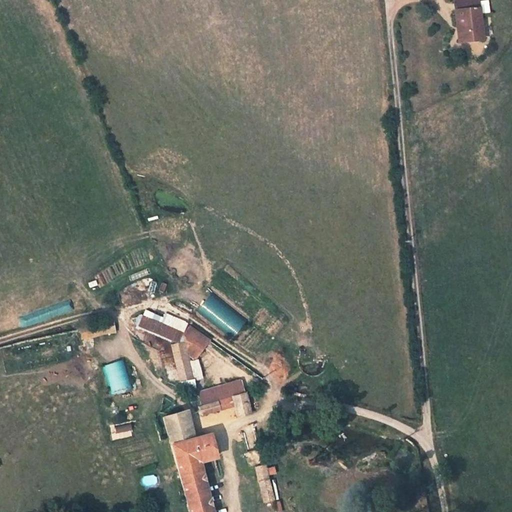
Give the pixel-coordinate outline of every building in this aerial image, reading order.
[(482,39),(477,0),(475,0),(454,2),(456,26),(459,25),(460,42),(482,39)] [(196,308),(229,337),(243,322),(209,292),(196,308)] [(142,315),(140,315),(135,325),(177,343),(181,333),(142,315)] [(79,328),(81,339),(115,332),(113,321),(79,328)] [(209,341),(189,326),(183,334),(204,347),(209,341)] [(204,347),(183,334),(182,335),(186,349),(196,357),(204,347)] [(171,345),(181,383),(193,380),(184,342),(171,345)] [(120,359),(100,366),(110,394),(130,387),(120,359)] [(231,397),(244,393),(241,381),(196,394),(199,406),(216,401),(231,397)] [(250,412),(245,393),(231,397),(234,408),(236,416),(250,412)] [(219,412),(234,408),(231,397),(216,401),(219,410),(219,412)] [(201,415),(219,410),(216,401),(199,406),(198,407),(201,415)] [(163,418),(170,446),(191,439),(184,411),(163,418)] [(170,446),(188,511),(211,511),(197,461),(214,456),(208,434),(191,439),(170,446)] [(255,467),(259,482),(268,480),(264,464),(255,467)] [(259,482),(264,501),(273,499),(268,480),(259,482)]
